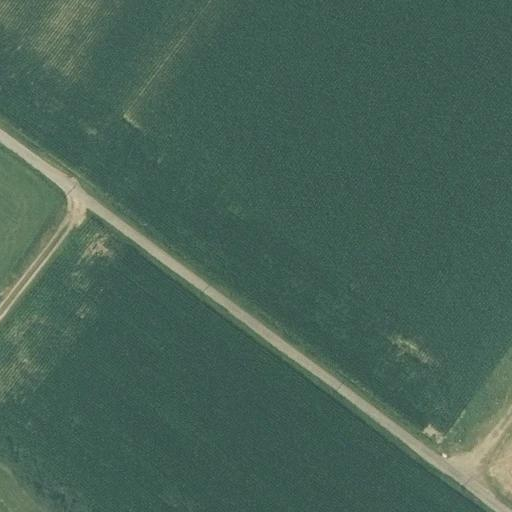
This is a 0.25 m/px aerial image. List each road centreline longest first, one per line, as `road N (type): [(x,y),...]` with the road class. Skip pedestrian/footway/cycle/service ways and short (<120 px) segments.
road 1 (residential): [(0,139),(500,511)]
road 2 (track): [(77,198),(0,304)]
